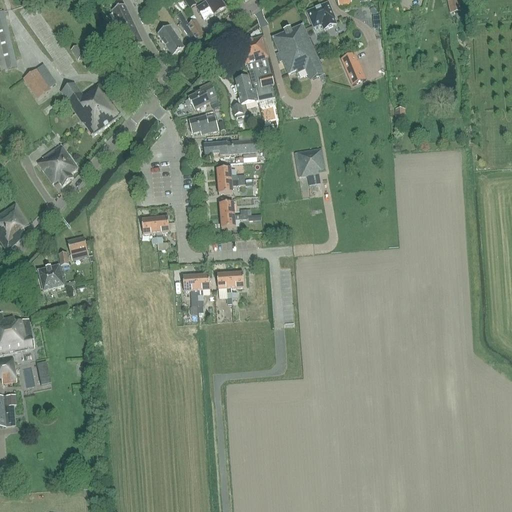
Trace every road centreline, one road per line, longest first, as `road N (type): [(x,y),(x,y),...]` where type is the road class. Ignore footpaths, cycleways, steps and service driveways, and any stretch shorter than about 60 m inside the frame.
road 1 (residential): [(272,253),(184,259),(171,124),(148,105)]
road 2 (tertiary): [(0,271),(148,105)]
road 3 (tertiary): [(148,105),(218,34),(265,0)]
